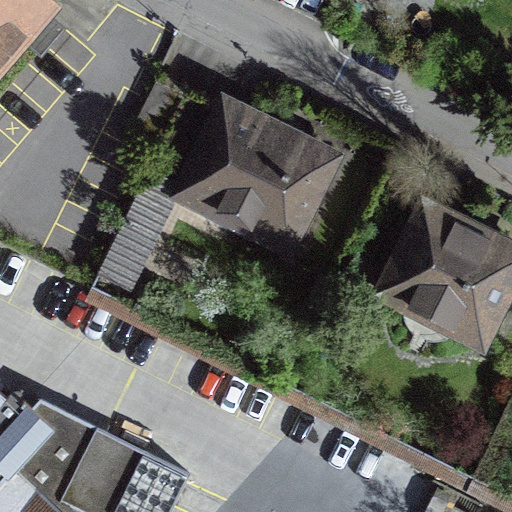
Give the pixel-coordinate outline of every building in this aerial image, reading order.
[(0,0),(0,64),(43,10),(31,0),(0,0)] [(130,135),(160,150),(186,97),(156,82),(130,135)] [(330,157),(226,106),(221,115),(186,97),(160,150),(195,168),(183,192),(287,243),(330,157)] [(178,185),(150,167),(123,223),(151,237),(178,185)] [(409,329),(420,338),(433,341),(447,337),(457,328),(480,339),(511,275),(511,248),(425,205),(390,275),(383,278),(378,288),(406,302),(404,316),(409,329)] [(0,389),(0,511),(169,511),(189,472),(41,398),(33,406),(24,399),(23,401),(11,390),(6,395),(0,389)]
